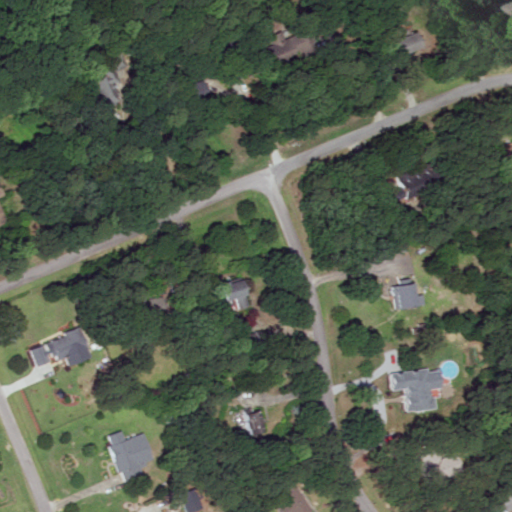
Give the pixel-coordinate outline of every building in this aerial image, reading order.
[(308,53),(302,31),(278,38),(276,31),(263,35),(266,45),(260,46),(266,67),(294,59),(293,57),(308,53)] [(396,38),(400,53),(421,49),(418,33),(396,38)] [(118,99),(100,71),(83,83),(101,110),(118,99)] [(441,183),(430,164),(398,181),(404,192),(393,198),(398,206),(441,183)] [(249,306),(242,279),(216,286),(221,304),(235,300),(237,309),(249,306)] [(414,308),(411,285),(392,287),(395,310),(414,308)] [(29,348),(36,367),(53,361),(65,357),(68,366),(91,358),(80,325),(62,332),(64,337),(29,348)] [(405,412),(435,409),(433,389),(442,388),(440,370),(428,371),(428,368),(388,373),(390,391),(403,389),(405,412)] [(244,438),(266,432),(258,406),(237,413),(244,438)] [(143,433),(124,440),(120,430),(106,435),(110,445),(107,446),(117,475),(121,473),(124,482),(142,476),(139,466),(153,461),(143,433)] [(279,507),(282,511),(312,511),(299,486),(282,494),(287,503),(279,507)]
